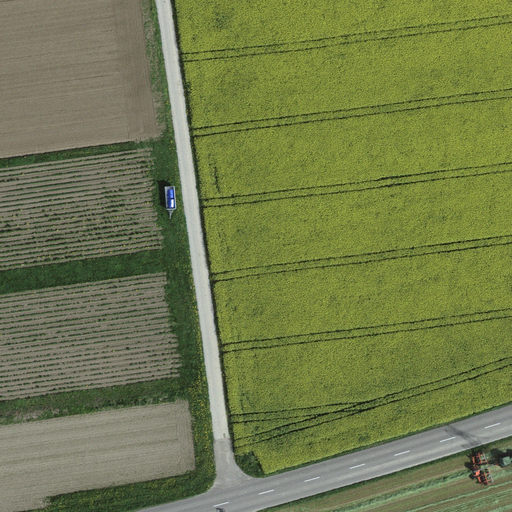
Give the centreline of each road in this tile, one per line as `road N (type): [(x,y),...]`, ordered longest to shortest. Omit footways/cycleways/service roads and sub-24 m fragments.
road 1 (track): [(160,0),(223,504)]
road 2 (tertiary): [(223,504),(511,418)]
